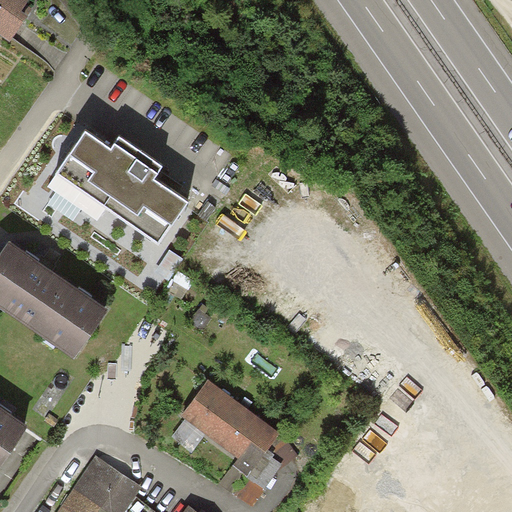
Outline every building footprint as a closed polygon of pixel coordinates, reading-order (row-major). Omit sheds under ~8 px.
[(30,1),(29,0),(0,0),(0,36),(10,44),(28,19),(21,14),(24,10),(30,1)] [(126,146),(119,141),(110,154),(85,136),(57,177),(159,249),(188,207),(155,185),(159,180),(158,179),(163,171),(126,146)] [(109,314),(11,245),(0,261),(0,311),(74,363),(109,314)] [(280,435),(208,381),(182,417),(205,434),(238,460),(233,466),(265,490),(282,469),(299,457),(291,445),(280,435)] [(0,470),(28,431),(0,411),(0,470)] [(126,511),(143,488),(97,457),(58,511),(126,511)]
